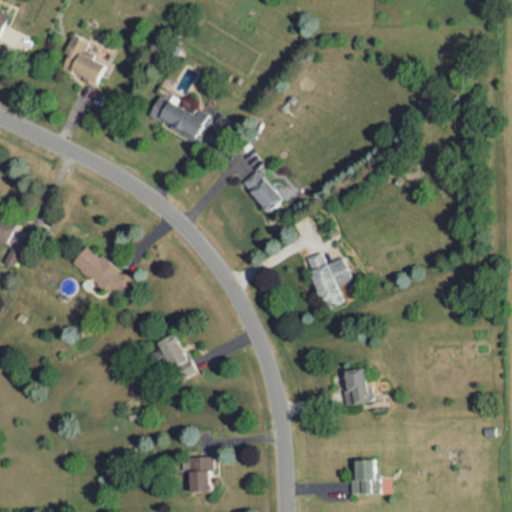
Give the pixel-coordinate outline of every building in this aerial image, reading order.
[(0,38),(10,11),(0,7),(0,38)] [(106,64),(93,58),(95,54),(86,49),(90,41),(73,33),(64,53),(69,55),(62,69),(71,73),(73,69),(84,74),(82,79),(97,85),(106,64)] [(150,115),(199,143),(214,117),(201,110),(198,115),(161,94),(150,115)] [(285,198),(258,169),(243,182),(271,212),(285,198)] [(0,241),(8,245),(19,218),(0,209),(0,241)] [(5,262),(15,267),(23,251),(18,249),(22,242),(26,245),(29,240),(20,236),(15,246),(13,246),(5,262)] [(75,262),(121,298),(135,281),(88,244),(75,262)] [(343,256),(327,263),(322,251),(307,257),(327,308),(345,301),(339,286),(353,280),(343,256)] [(179,380),(196,372),(177,333),(161,341),(179,380)] [(169,361),(162,348),(153,352),(159,366),(169,361)] [(346,369),(349,390),(345,390),(346,404),(373,401),(372,386),(368,387),(366,367),(346,369)] [(192,492),(211,491),(210,469),(214,469),(214,456),(182,458),(182,470),(191,469),(192,492)] [(353,493),(381,493),(380,471),(377,472),(376,459),(357,459),(357,479),(352,479),(353,493)]
